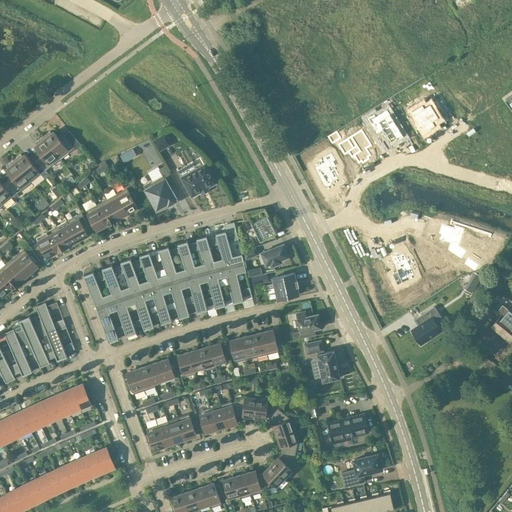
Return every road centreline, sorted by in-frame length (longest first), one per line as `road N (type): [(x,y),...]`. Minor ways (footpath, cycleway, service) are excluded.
road 1 (residential): [(421,499),(379,373),(311,235)]
road 2 (residential): [(71,261),(290,193)]
road 3 (residential): [(107,354),(273,306)]
road 4 (residential): [(0,142),(133,40)]
road 5 (residential): [(290,193),(209,53)]
road 6 (residential): [(88,361),(136,482)]
road 7 (residential): [(152,475),(107,354)]
